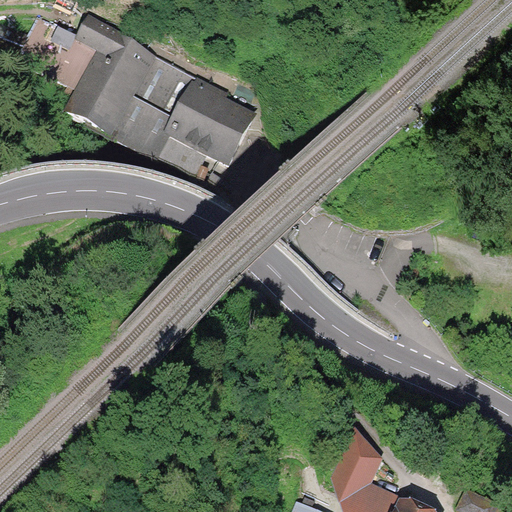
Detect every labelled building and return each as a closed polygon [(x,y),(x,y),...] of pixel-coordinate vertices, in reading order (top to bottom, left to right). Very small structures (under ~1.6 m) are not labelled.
[(76,0),(52,0),(72,9),(76,0)] [(226,90),(90,18),(81,35),(36,13),(23,35),(0,21),(0,47),(66,80),(63,87),(72,91),(64,110),(137,148),(191,161),(197,147),(226,161),(250,115),(222,98),(226,90)] [(415,511),(393,500),(367,486),(379,460),(358,435),(336,476),(349,511),(415,511)] [(495,511),(499,506),(467,491),(458,510),(461,511),(495,511)] [(317,511),(297,503),(292,511),(317,511)]
